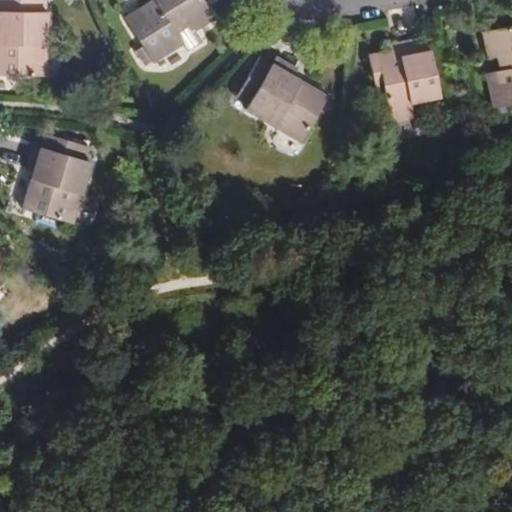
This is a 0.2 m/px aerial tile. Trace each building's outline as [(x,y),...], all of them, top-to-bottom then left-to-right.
[(0,0),(0,72),(46,72),(45,0),(0,0)] [(153,9),(149,4),(129,19),(160,61),(189,41),(180,29),(192,20),(198,28),(200,26),(218,12),(209,0),(157,0),(160,3),(153,9)] [(157,0),(154,0),(149,4),(153,9),(160,3),(157,0)] [(180,29),(189,41),(195,48),(209,37),(200,26),(198,28),(192,20),(180,29)] [(511,103),(511,23),(480,30),(485,57),(493,55),(496,69),(483,71),(491,107),(511,103)] [(383,54),(383,50),(363,54),(372,92),(380,90),(387,122),(410,116),(407,103),(436,96),(427,49),(422,51),(418,36),(394,42),(396,52),(383,54)] [(381,44),(383,50),(383,54),(396,52),(394,42),(381,44)] [(287,81),(291,74),(295,67),(273,55),(268,63),(256,57),(235,94),(248,102),(245,108),(302,138),(327,94),(299,78),(295,85),(287,81)] [(299,78),(291,74),(287,81),(295,85),(299,78)] [(71,217),(79,190),(89,156),(84,153),(87,141),(44,129),(41,142),(33,140),(25,165),(33,167),(24,203),(71,217)] [(88,193),(79,190),(71,217),(80,220),(88,193)] [(0,305),(6,309),(27,281),(8,267),(1,276),(0,275),(0,305)]
